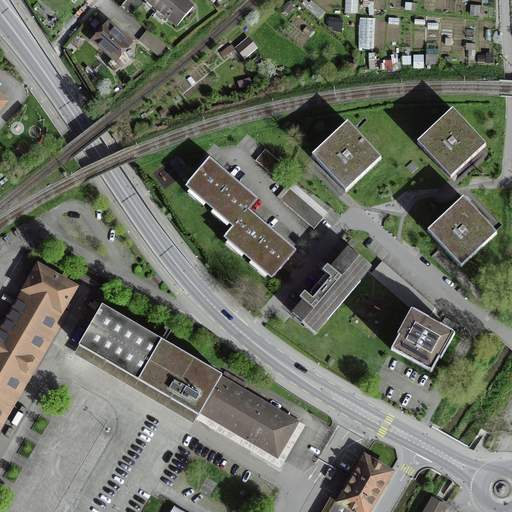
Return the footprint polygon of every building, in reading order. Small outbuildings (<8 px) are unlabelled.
[(125,0),(121,6),(132,15),(144,1),(147,3),(148,1),(155,7),(154,9),(156,11),(158,10),(177,26),(193,7),(184,0),(125,0)] [(94,40),(114,58),(108,64),(115,72),(131,60),(123,51),(130,44),(108,25),(94,40)] [(165,47),(147,31),(139,40),(158,55),(165,47)] [(255,48),(249,41),(238,49),(244,56),(255,48)] [(453,111),(418,143),(450,178),(485,146),(453,111)] [(348,123),(312,156),(345,191),(380,159),(348,123)] [(282,164),(265,150),(256,161),(273,175),(282,164)] [(209,157),(186,183),(234,225),(248,209),(257,199),(209,157)] [(323,218),(289,189),(280,199),(314,229),(323,218)] [(463,198),(428,230),(460,265),(495,233),(463,198)] [(234,225),(225,235),(273,277),(296,250),(248,209),(234,225)] [(318,285),(340,304),(371,268),(348,248),(331,268),(328,266),(323,271),(327,275),(318,285)] [(435,308),(382,262),(372,274),(413,311),(429,319),(435,308)] [(0,415),(75,287),(38,266),(0,332),(0,415)] [(340,304),(318,285),(309,295),(305,291),(299,297),(304,301),(293,313),(315,332),(340,304)] [(223,375),(102,305),(79,345),(199,415),(200,413),(279,458),(300,421),(222,376),(223,375)] [(413,311),(391,350),(433,372),(453,333),(429,319),(413,311)] [(367,511),(391,472),(366,458),(367,457),(365,456),(360,464),(357,466),(356,466),(355,466),(354,466),(354,467),(353,467),(353,468),(353,469),(353,470),(354,470),(355,474),(340,500),(338,499),(330,511),(367,511)] [(442,511),(446,506),(433,498),(425,511),(442,511)]
